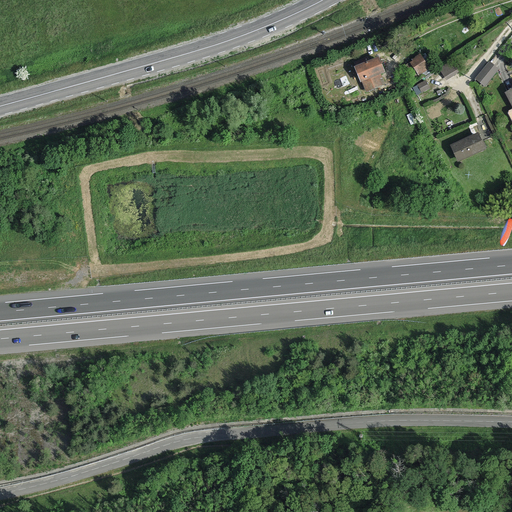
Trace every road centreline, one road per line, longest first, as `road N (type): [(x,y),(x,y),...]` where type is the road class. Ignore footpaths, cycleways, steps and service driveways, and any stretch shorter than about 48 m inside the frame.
road 1 (unclassified): [(511,422),(371,421),(188,438),(0,493)]
road 2 (motorway): [(511,264),(0,311)]
road 3 (motorway): [(0,340),(511,293)]
road 4 (primary): [(0,106),(241,36),(323,0)]
